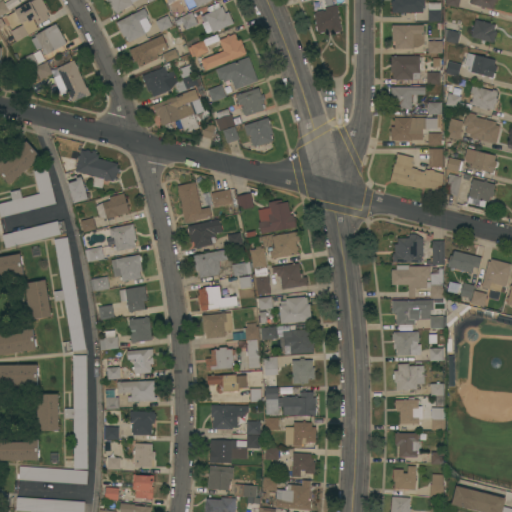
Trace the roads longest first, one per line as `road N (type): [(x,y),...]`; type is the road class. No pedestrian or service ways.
road 1 (residential): [(186,511),(188,385),(173,271),(150,161),(82,0)]
road 2 (tertiary): [(511,235),(0,106)]
road 3 (residential): [(352,511),(364,370),(335,189),(268,0)]
road 4 (residential): [(335,189),(364,124),(365,0)]
